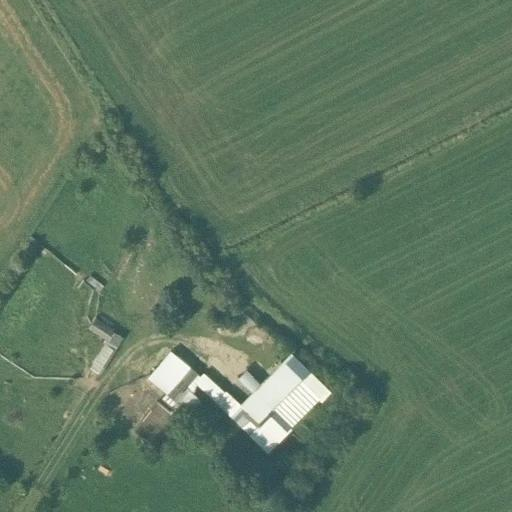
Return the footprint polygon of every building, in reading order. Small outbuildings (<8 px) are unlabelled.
[(103,342),(112,330),(95,319),(84,334),(101,344),(103,342)] [(123,338),(112,330),(103,342),(106,344),(91,369),(100,374),(123,338)] [(196,382),(199,378),(195,374),(196,372),(171,352),(151,377),(180,403),(190,392),(184,387),(192,378),(196,382)] [(238,423),(266,450),(327,389),(293,356),(244,405),(249,410),(245,414),(238,423)] [(208,393),(215,385),(204,373),(199,378),(196,382),(208,393)] [(208,393),(238,423),(245,414),(215,385),(208,393)]
